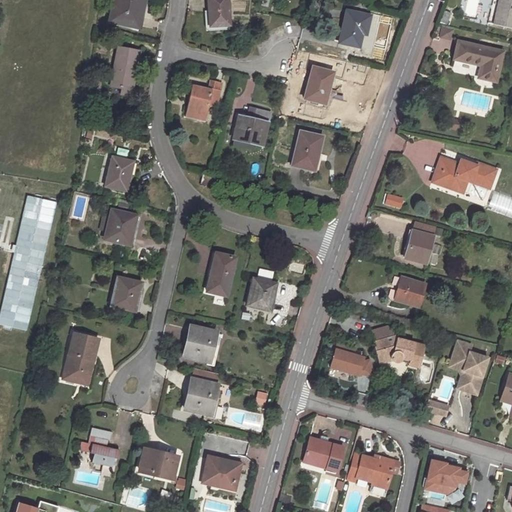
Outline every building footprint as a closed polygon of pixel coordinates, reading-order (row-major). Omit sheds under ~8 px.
[(144,0),(113,0),(109,22),(137,28),(144,0)] [(227,0),(206,0),(208,27),(229,25),(227,0)] [(508,0),(499,0),(494,24),(511,28),(511,0),(509,0),(508,0)] [(365,35),(370,15),(345,10),(338,42),(358,47),(361,34),(365,35)] [(449,14),(444,12),(440,23),(445,25),(449,14)] [(442,26),(440,37),(452,39),(453,28),(442,26)] [(502,52),(457,42),(453,59),(480,66),(477,78),(495,82),(502,52)] [(139,51),(117,47),(110,86),(120,88),(119,94),(130,96),(139,51)] [(324,104),(333,73),(312,67),(304,98),(324,104)] [(207,88),(194,85),(192,98),(188,97),(184,117),(204,121),(208,105),(214,107),(220,83),(209,80),(207,88)] [(291,104),(285,103),(283,110),(289,112),(291,104)] [(255,142),(262,144),(269,113),(249,109),(247,118),(238,116),(233,138),(255,142)] [(464,125),(449,121),(448,129),(462,132),(464,125)] [(321,136),(299,131),(291,165),(312,170),(315,158),(312,158),(313,153),(317,154),(321,136)] [(255,142),(233,138),(231,148),(252,153),(255,142)] [(125,191),(132,162),(111,157),(105,186),(125,191)] [(457,167),(458,164),(440,157),(439,161),(457,167)] [(459,160),(458,164),(457,167),(439,161),(431,182),(462,193),(466,181),(488,188),(495,170),(478,164),(476,166),(459,160)] [(211,178),(203,176),(201,185),(209,187),(211,178)] [(402,198),(388,194),(386,202),(400,206),(402,198)] [(54,203),(27,197),(16,247),(9,245),(3,272),(10,274),(0,316),(0,324),(25,330),(54,203)] [(129,245),(136,216),(111,209),(109,219),(106,230),(104,240),(129,245)] [(99,229),(106,230),(109,219),(102,217),(99,229)] [(413,221),(411,231),(432,237),(435,227),(413,221)] [(432,237),(411,231),(403,258),(425,264),(432,237)] [(235,258),(219,254),(215,270),(211,269),(206,291),(226,296),(235,258)] [(142,283),(117,277),(110,306),(129,310),(131,300),(137,301),(142,283)] [(424,284),(400,277),(394,299),(418,307),(424,284)] [(272,298),(276,284),(253,279),(247,305),(266,310),(269,297),(272,298)] [(276,299),(272,298),(269,297),(266,310),(273,311),(276,299)] [(134,311),(137,301),(131,300),(129,310),(134,311)] [(373,341),(397,335),(396,328),(386,325),(370,330),(373,341)] [(209,345),(212,345),(215,332),(190,326),(184,356),(206,361),(209,345)] [(78,383),(78,382),(80,373),(90,375),(97,340),(72,334),(62,378),(62,379),(78,383)] [(398,338),(397,335),(373,341),(372,341),(378,362),(390,359),(391,361),(393,362),(395,363),(398,363),(399,362),(401,360),(402,359),(408,360),(407,363),(407,365),(419,368),(424,345),(423,345),(414,343),(398,338)] [(471,345),(456,340),(449,362),(464,366),(466,372),(463,384),(478,389),(481,377),(481,376),(487,358),(468,352),(471,345)] [(354,349),(336,344),(329,367),(360,376),(361,374),(375,378),(370,360),(361,362),(362,358),(352,355),(354,349)] [(216,346),(212,345),(209,345),(206,361),(205,364),(212,366),(216,346)] [(475,395),(478,389),(463,384),(466,372),(464,366),(449,362),(448,366),(457,369),(460,376),(456,388),(475,395)] [(194,369),(193,375),(217,381),(219,375),(194,369)] [(87,385),(87,384),(90,375),(80,373),(78,382),(78,383),(87,385)] [(511,375),(509,374),(502,394),(511,396),(511,375)] [(214,397),(216,385),(191,379),(184,409),(209,415),(212,405),(216,406),(218,398),(214,397)] [(511,408),(509,418),(511,418),(511,396),(502,394),(500,401),(511,404),(511,408)] [(264,397),(257,395),(255,404),(262,405),(264,397)] [(447,408),(427,401),(424,410),(444,417),(447,408)] [(102,441),(106,442),(107,440),(109,440),(110,432),(91,428),(88,443),(91,444),(89,453),(93,454),(91,463),(112,467),(114,459),(117,459),(119,450),(105,447),(101,446),(102,441)] [(326,463),(325,468),(336,471),(343,447),(326,442),(328,437),(320,435),(318,441),(309,438),(304,457),(326,463)] [(78,450),(89,453),(91,444),(88,443),(80,441),(78,450)] [(172,478),(177,457),(143,449),(138,468),(154,472),(154,475),(172,478)] [(355,477),(361,456),(353,454),(346,479),(354,481),(355,477)] [(368,492),(383,497),(391,471),(395,473),(398,463),(377,457),(376,460),(372,459),(361,456),(355,477),(371,482),(368,492)] [(302,462),(325,468),(326,463),(304,457),(302,462)] [(234,492),(240,465),(207,458),(202,480),(218,483),(224,490),(234,492)] [(430,461),(424,489),(446,494),(453,490),(455,482),(463,483),(466,471),(447,467),(447,468),(444,468),(445,464),(430,461)] [(185,480),(177,478),(174,488),(183,490),(185,480)] [(218,483),(202,480),(201,485),(224,490),(218,483)] [(289,497),(281,495),(279,502),(287,504),(289,497)] [(50,511),(53,505),(39,500),(37,508),(18,502),(14,511),(50,511)]
